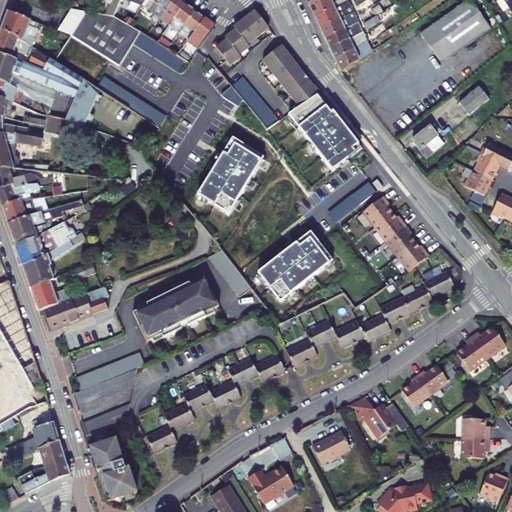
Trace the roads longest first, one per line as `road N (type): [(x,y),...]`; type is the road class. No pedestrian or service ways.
road 1 (residential): [(496,286),(380,375),(242,444),(146,511)]
road 2 (tertiary): [(496,286),(313,62)]
road 3 (secondary): [(0,224),(81,470),(79,487)]
